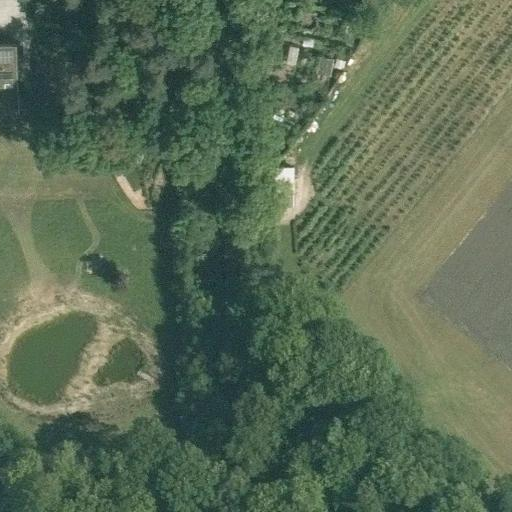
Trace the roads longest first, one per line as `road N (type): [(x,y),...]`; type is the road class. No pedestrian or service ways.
road 1 (unclassified): [(254,511),(225,0)]
road 2 (track): [(402,441),(251,459)]
